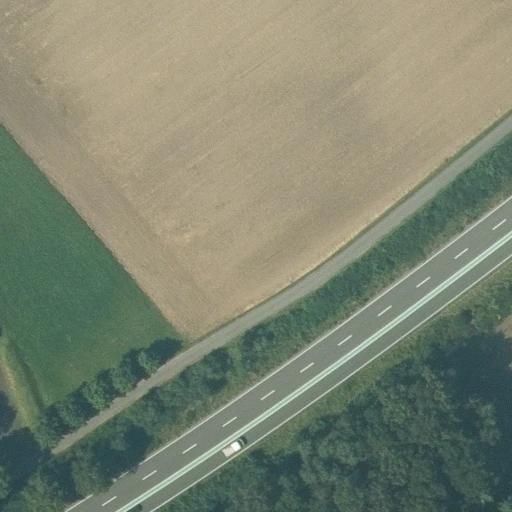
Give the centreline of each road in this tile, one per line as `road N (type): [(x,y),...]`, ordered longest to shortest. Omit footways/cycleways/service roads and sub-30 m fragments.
road 1 (unclassified): [(511,119),(393,218),(0,486)]
road 2 (trunk): [(511,203),(203,433),(73,511)]
road 3 (trunk): [(133,511),(511,245)]
